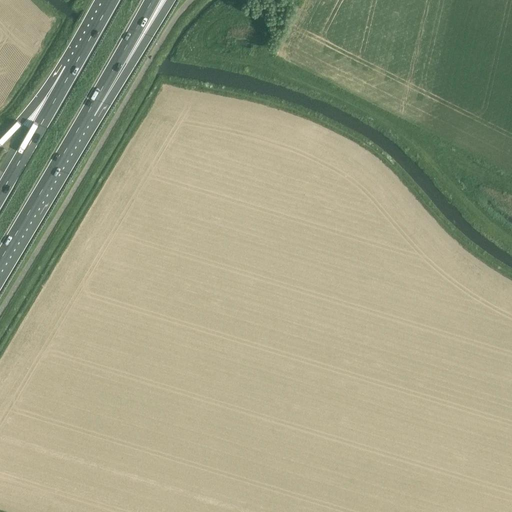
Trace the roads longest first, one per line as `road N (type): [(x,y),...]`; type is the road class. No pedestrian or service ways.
road 1 (motorway): [(0,260),(88,112)]
road 2 (motorway): [(72,68),(0,193)]
road 3 (motorway): [(88,112),(172,0)]
road 4 (motorway): [(88,112),(151,0)]
